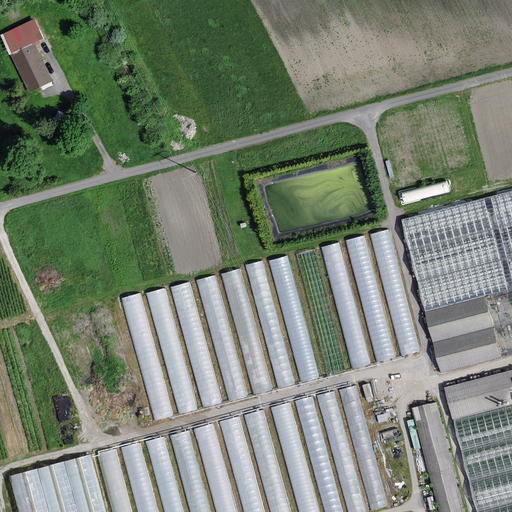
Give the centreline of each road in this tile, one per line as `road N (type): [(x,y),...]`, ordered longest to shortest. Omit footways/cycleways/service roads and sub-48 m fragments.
road 1 (unclassified): [(0,206),(511,72)]
road 2 (track): [(100,445),(0,228)]
